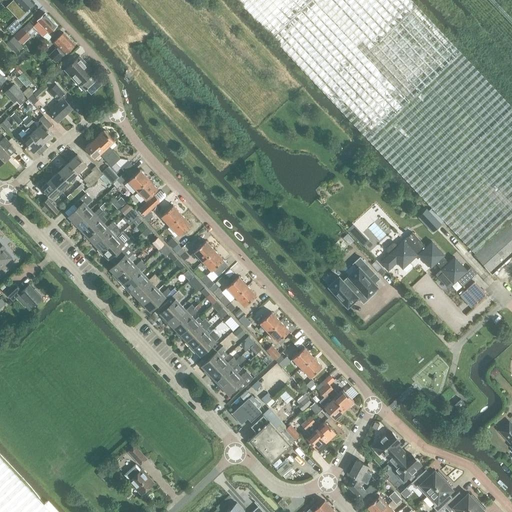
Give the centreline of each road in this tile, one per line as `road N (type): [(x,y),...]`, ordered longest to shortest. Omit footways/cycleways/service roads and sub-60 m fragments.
road 1 (residential): [(374,401),(137,144),(119,114)]
road 2 (residential): [(238,450),(3,195)]
road 3 (residential): [(360,315),(390,292),(401,293),(445,340),(459,343),(497,304),(511,302)]
road 4 (residential): [(511,509),(470,465),(424,447),(374,401)]
road 5 (residential): [(3,195),(88,122),(119,114)]
road 6 (residential): [(119,114),(112,81),(40,0)]
